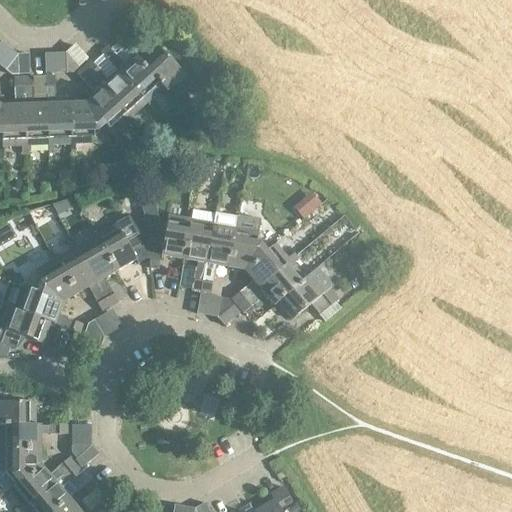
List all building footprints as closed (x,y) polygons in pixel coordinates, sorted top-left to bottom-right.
[(156,46),(139,61),(138,62),(163,89),(162,89),(166,93),(183,78),(188,83),(199,73),(183,55),(172,64),(156,46)] [(119,60),(107,47),(99,53),(112,67),(119,60)] [(78,69),(64,53),(65,74),(72,73),(78,69)] [(18,75),(17,55),(5,71),(11,76),(18,75)] [(136,58),(119,74),(146,104),(151,110),(154,107),(149,101),(162,89),(163,89),(138,62),(139,61),(136,58)] [(102,76),(90,62),(83,68),(95,82),(102,76)] [(95,82),(83,68),(76,75),(88,88),(95,82)] [(146,104),(119,74),(102,89),(134,125),(136,123),(131,117),(146,104)] [(32,96),(32,78),(23,79),(23,97),(32,96)] [(54,78),(45,78),(45,96),(55,95),(54,78)] [(23,97),(23,79),(13,79),(14,97),(23,97)] [(134,125),(102,89),(85,104),(102,123),(101,124),(112,135),(125,122),(131,128),(134,125)] [(102,123),(85,104),(69,105),(70,145),(71,153),(74,153),(74,145),(93,144),(93,131),(101,124),(102,123)] [(70,145),(69,105),(46,106),(48,146),(48,154),(52,153),(52,146),(70,145)] [(25,155),(24,106),(1,107),(2,133),(1,133),(2,147),(21,147),(21,155),(25,155)] [(48,146),(46,106),(24,106),(25,155),(29,154),(29,147),(48,146)] [(202,132),(185,147),(192,154),(208,140),(202,132)] [(200,158),(197,177),(207,178),(211,176),(214,160),(200,158)] [(130,161),(120,164),(124,176),(134,173),(130,161)] [(151,187),(138,190),(140,201),(154,199),(151,187)] [(313,195),(295,210),(303,219),(321,205),(313,195)] [(191,212),(190,221),(183,261),(206,264),(214,217),(214,215),(191,212)] [(148,245),(146,245),(148,259),(160,261),(161,257),(183,261),(190,221),(167,217),(164,236),(150,234),(148,245)] [(218,217),(214,217),(206,264),(229,268),(236,229),(217,225),(218,217)] [(237,221),(236,229),(229,268),(244,271),(263,255),(263,254),(256,246),(258,233),(239,229),(240,221),(237,221)] [(9,225),(0,230),(0,246),(16,237),(9,225)] [(115,225),(95,237),(115,272),(135,261),(138,265),(148,259),(146,245),(143,246),(138,236),(125,243),(115,225)] [(115,272),(95,237),(79,247),(75,240),(71,242),(95,283),(115,272)] [(95,283),(71,242),(68,244),(72,251),(56,260),(76,295),(95,283)] [(275,244),(263,254),(263,255),(244,271),(258,288),(295,257),(293,254),(287,259),(275,244)] [(42,283),(38,293),(38,294),(62,303),(76,295),(56,260),(51,253),(48,255),(52,262),(35,272),(42,283)] [(298,260),(295,257),(258,288),(273,306),(277,304),(277,303),(304,280),(304,279),(292,265),(298,260)] [(195,273),(192,290),(201,292),(204,274),(195,273)] [(213,276),(204,274),(201,292),(210,293),(213,276)] [(307,276),(304,279),(304,280),(277,303),(277,304),(292,321),(310,305),(319,316),(338,300),(328,289),(322,294),(307,276)] [(108,287),(100,292),(109,308),(117,303),(108,287)] [(250,295),(245,288),(231,299),(237,306),(250,295)] [(8,308),(12,309),(49,322),(49,323),(54,325),(62,303),(38,294),(38,293),(24,289),(17,306),(10,304),(8,308)] [(109,308),(100,292),(92,297),(101,312),(109,308)] [(257,302),(250,295),(237,306),(243,314),(257,302)] [(227,300),(220,299),(217,318),(232,306),(227,300)] [(49,322),(12,309),(4,329),(0,328),(0,344),(14,350),(19,337),(41,345),(49,323),(49,322)] [(83,326),(66,319),(63,328),(80,334),(83,326)] [(103,338),(93,321),(87,324),(84,331),(103,338)] [(0,427),(35,427),(35,426),(34,403),(10,404),(10,389),(0,389),(0,427)] [(39,426),(35,426),(35,427),(0,427),(0,449),(39,449),(39,426)] [(67,436),(67,426),(49,426),(49,436),(67,436)] [(75,459),(91,446),(71,447),(71,454),(75,459)] [(39,465),(39,449),(0,449),(0,481),(8,491),(19,481),(20,482),(39,465)] [(69,458),(56,469),(62,476),(75,465),(69,458)] [(18,511),(54,483),(39,465),(20,482),(19,481),(8,491),(20,506),(14,511),(15,511),(18,511)] [(81,472),(75,465),(62,476),(68,483),(81,472)] [(95,489),(90,482),(76,493),(82,500),(95,489)] [(54,511),(69,500),(54,483),(18,511),(25,511),(54,511)] [(296,511),(283,488),(271,495),(274,500),(253,511),(296,511)] [(78,511),(69,500),(54,511),(78,511)]
